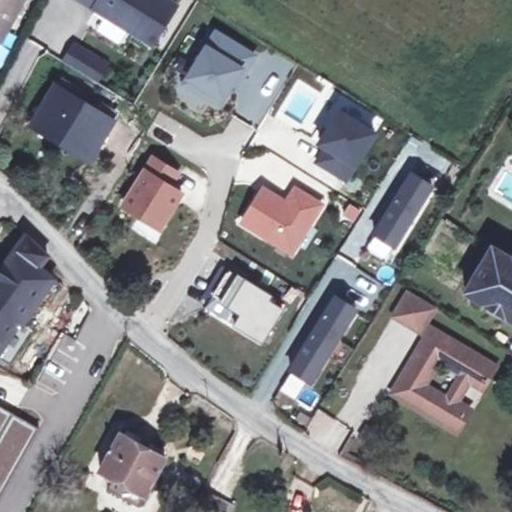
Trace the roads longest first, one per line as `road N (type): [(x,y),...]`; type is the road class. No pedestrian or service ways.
road 1 (unclassified): [(424,511),(270,427),(183,366),(116,304)]
road 2 (residential): [(7,511),(116,304)]
road 3 (unclassified): [(116,304),(3,198)]
